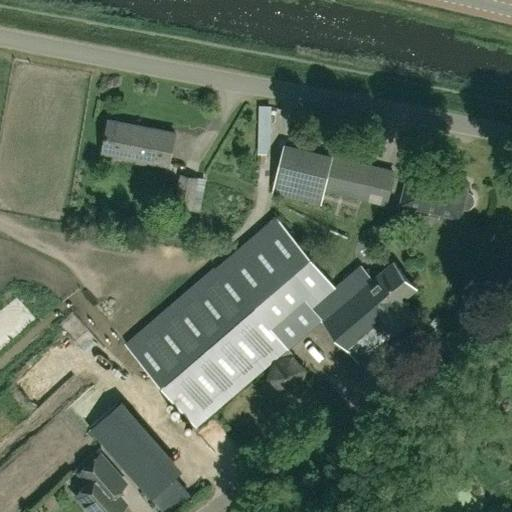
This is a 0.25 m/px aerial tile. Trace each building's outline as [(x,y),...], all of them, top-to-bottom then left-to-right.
[(169,163),(175,132),(108,119),(102,150),(169,163)] [(229,174),(249,176),(252,141),(232,139),(229,174)] [(330,158),(285,147),(274,188),(321,200),(324,185),(329,162),(330,158)] [(368,170),(329,162),(324,185),(386,198),(391,175),(368,170)] [(467,182),(410,169),(402,203),(421,207),(420,212),(438,216),(439,212),(459,216),(461,207),(465,208),(469,207),(472,204),(473,199),(472,195),(469,192),(465,191),(467,182)] [(175,205),(190,209),(197,177),(181,174),(175,205)] [(275,358),(286,348),(269,327),(303,299),(311,308),(336,287),(276,216),(127,343),(196,425),(275,358)] [(411,251),(422,239),(405,225),(394,237),(411,251)] [(381,242),(371,252),(385,265),(395,256),(381,242)] [(401,302),(417,288),(394,261),(372,280),(361,268),(312,310),(358,363),(413,315),(401,302)] [(292,354),(275,358),(268,377),(279,391),(297,388),(304,368),(292,354)] [(114,447),(165,511),(180,511),(123,440),(114,447)] [(115,476),(96,455),(84,465),(94,476),(72,496),(86,511),(114,511),(122,505),(104,485),(115,476)]
